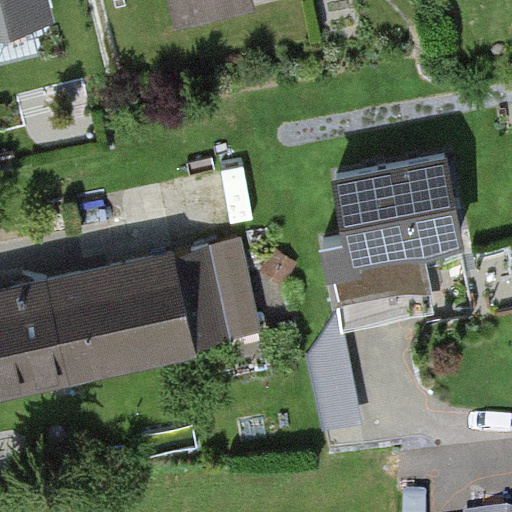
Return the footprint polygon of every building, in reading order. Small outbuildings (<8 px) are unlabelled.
[(0,0),(0,19),(49,8),(46,0),(0,0)] [(180,0),(185,16),(247,1),(246,0),(180,0)] [(447,155),(340,175),(351,235),(327,240),(340,312),(425,296),(418,262),(397,266),(393,247),(462,233),(447,155)] [(238,235),(0,288),(0,380),(258,323),(238,235)] [(362,421),(340,312),(308,355),(324,427),(362,421)]
